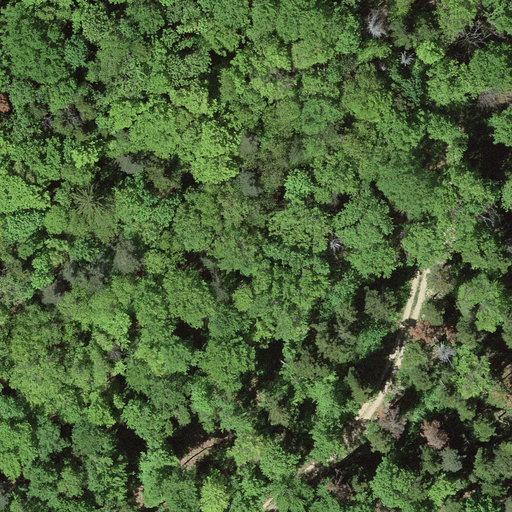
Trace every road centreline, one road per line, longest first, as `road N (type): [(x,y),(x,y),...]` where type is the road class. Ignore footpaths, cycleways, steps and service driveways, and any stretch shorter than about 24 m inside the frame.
road 1 (track): [(267,511),(362,418),(400,351),(460,124),(457,73),(434,0)]
road 2 (track): [(392,0),(352,67),(307,105),(0,286)]
